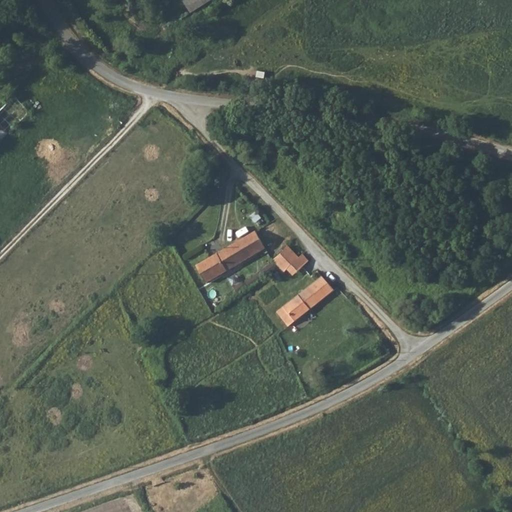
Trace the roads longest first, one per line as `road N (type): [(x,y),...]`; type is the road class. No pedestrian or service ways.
road 1 (unclassified): [(41,0),(69,41),(109,75),(146,91),(405,126),(511,154)]
road 2 (unclassified): [(31,511),(280,425),(416,354)]
